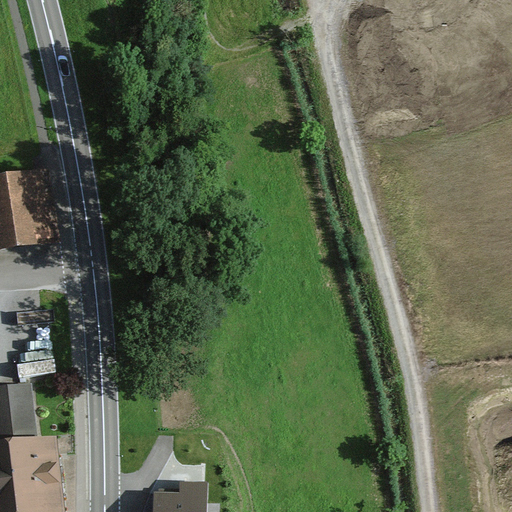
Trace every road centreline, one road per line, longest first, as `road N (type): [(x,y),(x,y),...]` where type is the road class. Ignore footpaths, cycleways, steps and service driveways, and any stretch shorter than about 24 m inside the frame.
road 1 (track): [(422,511),(405,373),(309,17),(329,0)]
road 2 (secondary): [(42,0),(91,254),(105,511)]
